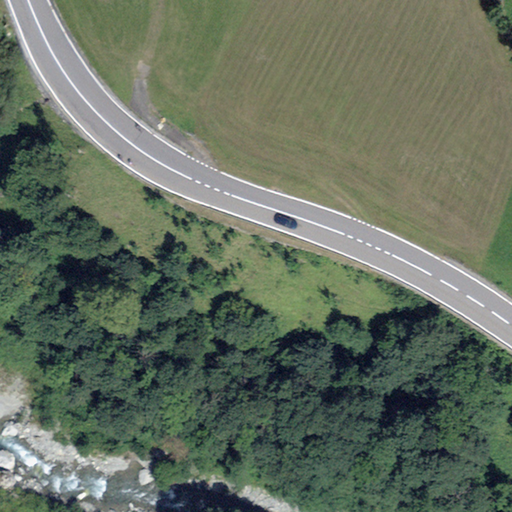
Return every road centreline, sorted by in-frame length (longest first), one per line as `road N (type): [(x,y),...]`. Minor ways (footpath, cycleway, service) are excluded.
road 1 (primary): [(511,327),(473,298),(340,232),(156,165),(83,101),(29,0)]
road 2 (track): [(202,184),(193,146),(149,112),(140,80),(159,0)]
